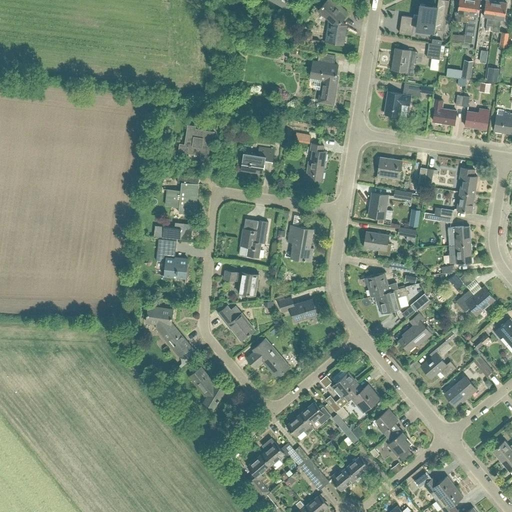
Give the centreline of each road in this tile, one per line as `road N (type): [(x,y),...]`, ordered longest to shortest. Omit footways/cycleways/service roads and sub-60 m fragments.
road 1 (residential): [(362,336),(271,413),(203,329),(216,192),(343,211)]
road 2 (residential): [(505,156),(355,133)]
road 3 (residential): [(355,133),(376,0)]
road 4 (residential): [(362,336),(334,285),(343,211)]
road 5 (residential): [(448,437),(362,336)]
road 6 (residential): [(511,279),(492,237),(505,156)]
